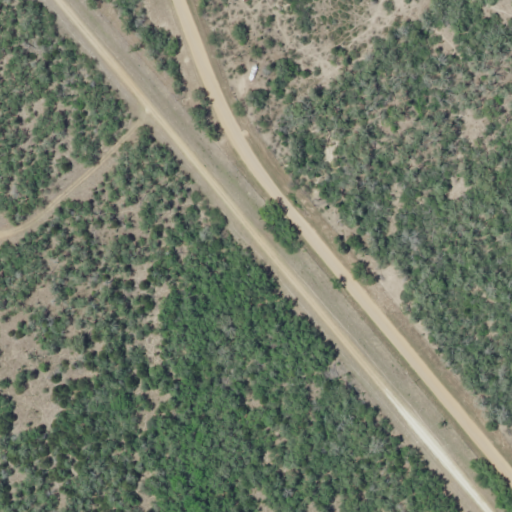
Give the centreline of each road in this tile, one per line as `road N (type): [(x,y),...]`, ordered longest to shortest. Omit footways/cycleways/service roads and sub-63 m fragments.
road 1 (residential): [(62,0),(491,511)]
road 2 (residential): [(511,475),(247,150),(183,0)]
